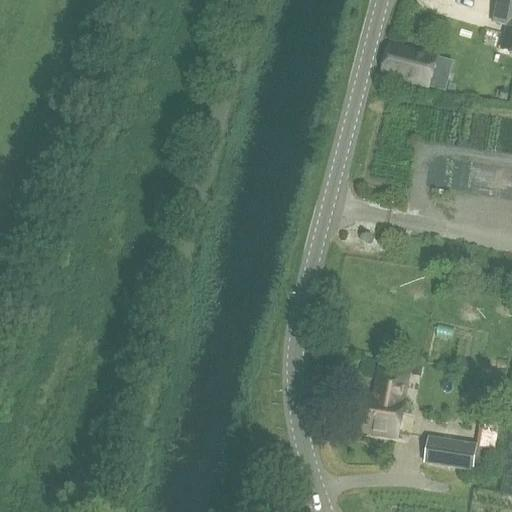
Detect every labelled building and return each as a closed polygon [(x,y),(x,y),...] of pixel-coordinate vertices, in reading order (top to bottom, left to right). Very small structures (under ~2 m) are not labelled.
[(511,11),(508,10),(497,50),(511,53),(511,11)] [(436,57),(389,45),(381,76),(428,88),(436,57)] [(354,430),(397,438),(403,402),(402,402),(407,376),(379,371),(374,397),(360,395),(354,430)] [(415,396),(413,419),(424,420),(427,398),(415,396)] [(425,464),(473,472),(477,446),(429,439),(425,464)]
